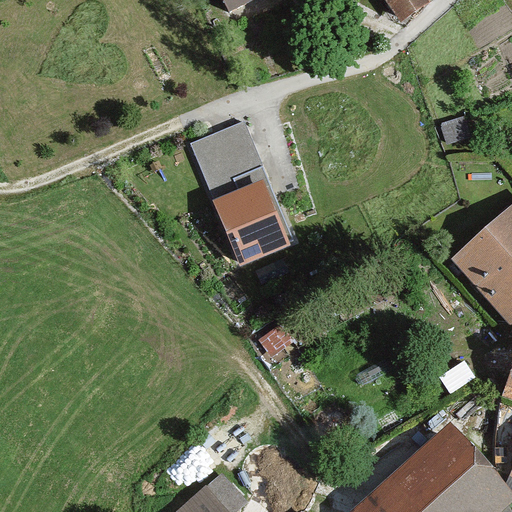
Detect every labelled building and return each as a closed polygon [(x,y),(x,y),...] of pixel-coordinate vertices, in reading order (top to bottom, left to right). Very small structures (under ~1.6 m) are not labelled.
[(224,0),(238,25),(286,0),(224,0)] [(427,0),(384,0),(403,24),(430,3),(427,0)] [(292,241),(242,122),(191,144),(240,262),(292,241)] [(511,207),(452,263),(510,325),(511,323),(511,207)] [(445,373),(453,388),(477,376),(469,361),(445,373)] [(511,489),(448,420),(349,511),(494,511),(511,496),(511,489)] [(242,511),(243,497),(216,468),(165,511),(242,511)]
